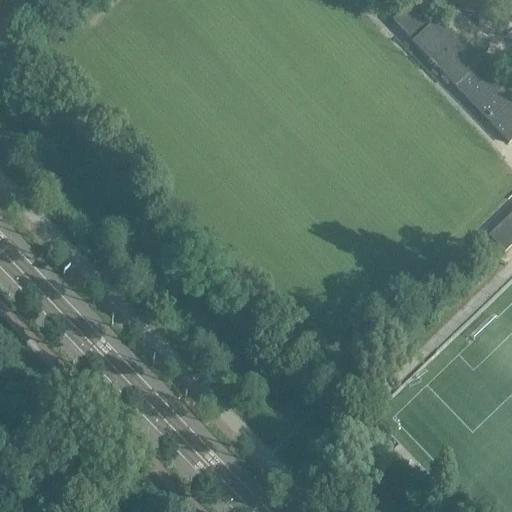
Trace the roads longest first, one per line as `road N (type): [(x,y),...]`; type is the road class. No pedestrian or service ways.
road 1 (secondary): [(277,511),(0,224)]
road 2 (secondary): [(0,277),(226,511)]
